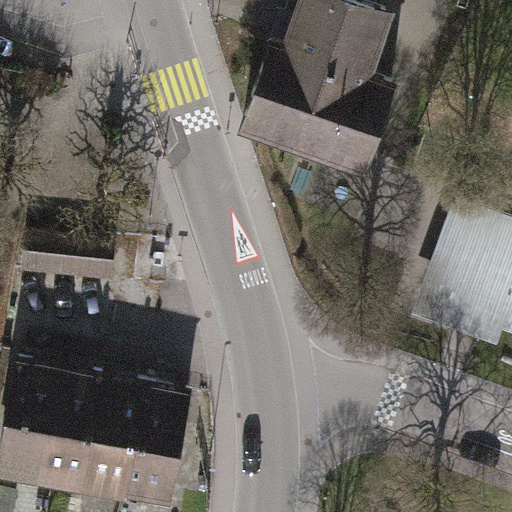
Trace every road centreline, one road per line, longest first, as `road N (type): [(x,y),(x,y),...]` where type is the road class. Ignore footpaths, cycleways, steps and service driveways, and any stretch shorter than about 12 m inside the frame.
road 1 (tertiary): [(266,370),(152,0)]
road 2 (residential): [(266,370),(511,456)]
road 3 (tertiary): [(259,511),(266,370)]
